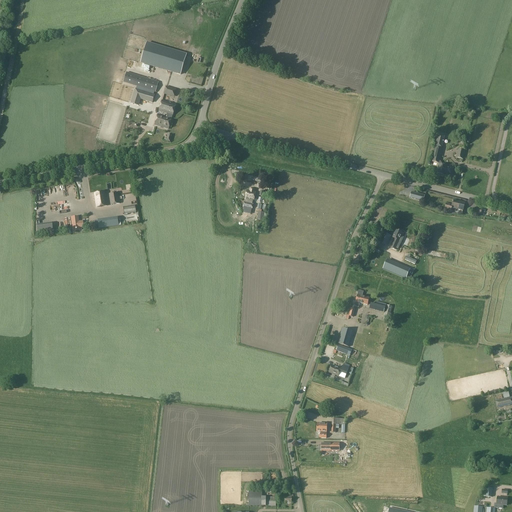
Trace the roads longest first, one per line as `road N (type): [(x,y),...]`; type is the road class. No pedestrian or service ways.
road 1 (unclassified): [(301,511),(290,428),(383,174)]
road 2 (tertiary): [(0,182),(185,146)]
road 3 (unclassified): [(383,174),(229,136)]
road 4 (tertiary): [(201,116),(242,0)]
